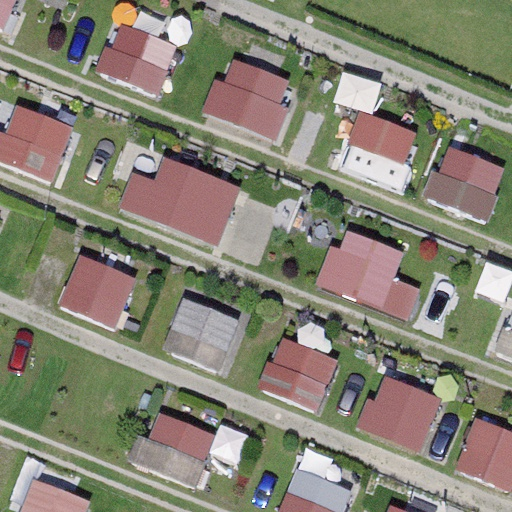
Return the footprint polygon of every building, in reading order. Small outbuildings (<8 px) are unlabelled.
[(0,0),(0,33),(11,37),(25,0),(0,0)] [(293,0),(289,12),(348,33),(359,0),(293,0)] [(473,89),(490,37),(429,18),(412,71),(473,89)] [(105,86),(171,99),(181,47),(116,34),(105,86)] [(211,122),(281,146),(301,85),(232,61),(211,122)] [(0,169),(60,192),(81,134),(16,110),(0,153),(0,169)] [(362,120),(348,174),(410,190),(424,136),(362,120)] [(442,154),(428,203),(481,219),(495,170),(442,154)] [(152,163),(134,224),(228,252),(247,191),(152,163)] [(427,295),(400,285),(410,259),(345,234),(324,290),(415,325),(427,295)] [(124,334),(143,284),(85,262),(66,312),(124,334)] [(231,362),(245,328),(190,306),(176,340),(231,362)] [(267,392),(328,412),(345,362),(284,342),(267,392)] [(428,457),(448,406),(386,382),(366,433),(428,457)] [(224,466),(231,439),(162,421),(155,448),(224,466)] [(461,475),(511,494),(511,436),(480,424),(461,475)] [(295,480),(289,511),(351,511),(355,490),(295,480)] [(28,511),(95,511),(97,505),(36,486),(28,511)]
